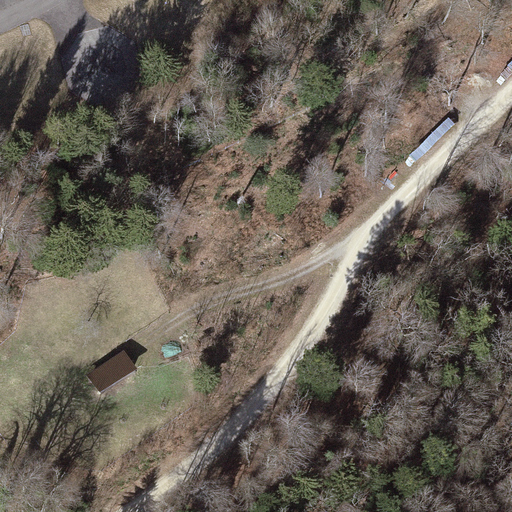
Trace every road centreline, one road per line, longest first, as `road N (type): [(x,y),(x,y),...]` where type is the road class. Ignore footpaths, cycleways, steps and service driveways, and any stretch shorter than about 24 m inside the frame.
road 1 (track): [(113,511),(233,427),(324,317),(383,214),(511,88)]
road 2 (track): [(124,351),(193,309),(348,246),(383,214)]
